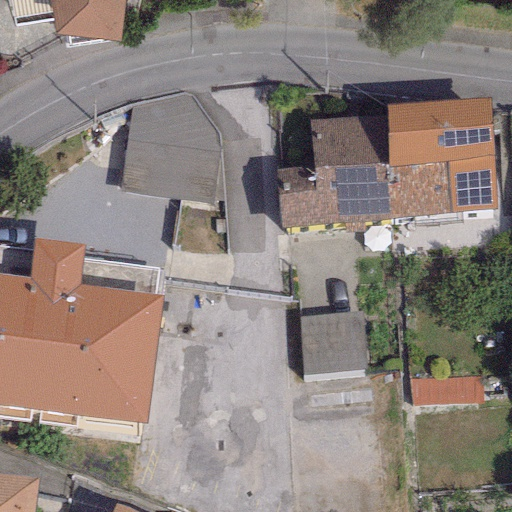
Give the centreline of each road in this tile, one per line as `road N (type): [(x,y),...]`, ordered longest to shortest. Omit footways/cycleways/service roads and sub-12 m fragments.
road 1 (tertiary): [(0,118),(69,81),(190,51),(373,57),(511,75)]
road 2 (unknown): [(242,302),(249,53)]
road 3 (unknown): [(0,473),(189,511)]
